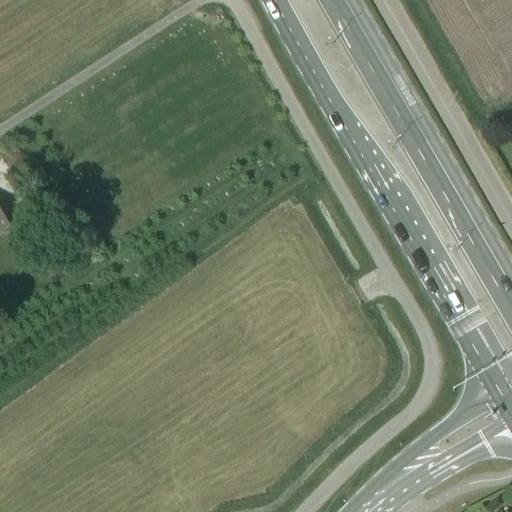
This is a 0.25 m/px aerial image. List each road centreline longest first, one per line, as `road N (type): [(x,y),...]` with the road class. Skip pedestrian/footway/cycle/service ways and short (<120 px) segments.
road 1 (unclassified): [(232,0),(432,356),(420,405),(304,511)]
road 2 (primary): [(274,0),(500,397)]
road 3 (primary): [(511,294),(343,0)]
road 4 (unclassified): [(511,222),(381,0)]
road 5 (tertiary): [(500,397),(432,440),(399,479)]
road 6 (tertiary): [(399,479),(511,424)]
